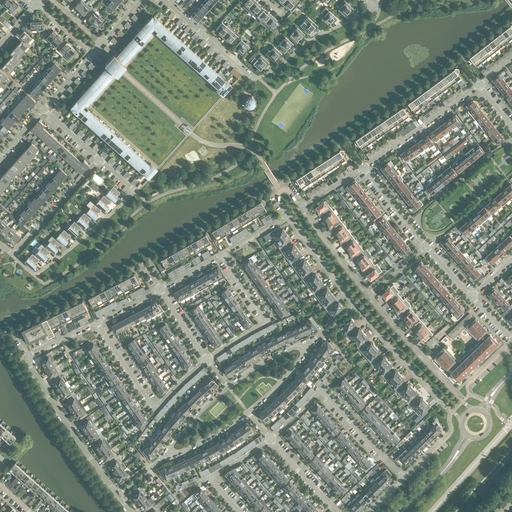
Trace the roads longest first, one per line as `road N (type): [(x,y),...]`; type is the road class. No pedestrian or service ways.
road 1 (residential): [(203,34),(257,77),(371,11),(363,0)]
road 2 (residential): [(270,439),(321,392),(404,478)]
road 3 (residential): [(96,321),(153,405),(207,360)]
road 4 (residential): [(117,494),(28,355)]
road 5 (residential): [(135,190),(35,275),(12,255)]
road 6 (residential): [(355,304),(461,421)]
road 7 (residential): [(470,410),(367,295)]
road 8 (residential): [(207,360),(264,320),(221,253)]
road 9 (residential): [(363,168),(478,85)]
road 10 (residential): [(12,255),(98,159)]
